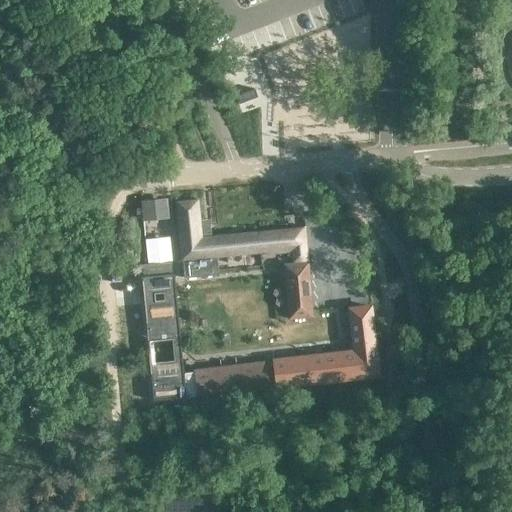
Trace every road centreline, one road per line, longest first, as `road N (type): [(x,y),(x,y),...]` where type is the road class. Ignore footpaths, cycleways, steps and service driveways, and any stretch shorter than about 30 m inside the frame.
road 1 (unclassified): [(349,159),(162,176),(98,121),(21,0)]
road 2 (unclassified): [(349,159),(393,156),(416,174),(511,173)]
